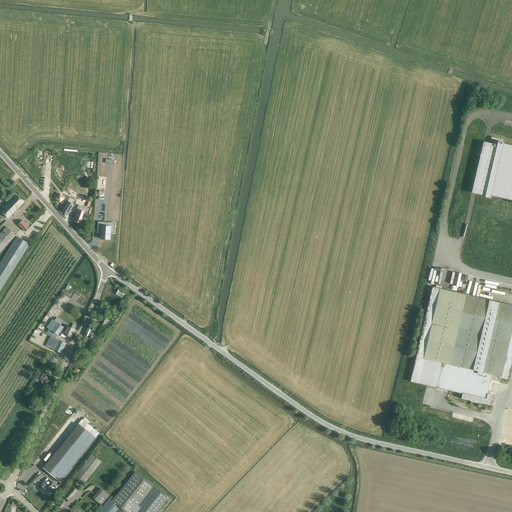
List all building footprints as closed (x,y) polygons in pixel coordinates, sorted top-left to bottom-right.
[(485,196),(485,197),(490,198),(491,195),(511,200),(511,145),(503,143),(503,142),(498,141),(497,145),(483,141),(471,193),(485,196)] [(60,194),(55,198),(60,203),(64,198),(60,194)] [(10,200),(0,209),(0,210),(8,218),(23,202),(16,195),(11,201),(10,200)] [(69,214),(74,205),(67,201),(62,210),(69,214)] [(73,217),(72,221),(81,224),(85,211),(81,210),(78,209),(75,217),(73,217)] [(22,220),(18,225),(25,231),(29,227),(22,220)] [(104,221),(98,221),(98,227),(101,227),(101,238),(109,239),(110,226),(104,226),(104,221)] [(6,226),(0,233),(0,252),(16,235),(6,226)] [(17,236),(0,261),(0,290),(30,244),(17,236)] [(508,380),(511,362),(511,305),(432,287),(410,381),(462,394),(461,399),(489,405),(492,395),(487,394),(490,379),(500,381),(500,378),(508,380)] [(119,289),(115,294),(123,298),(126,293),(119,289)] [(104,316),(99,325),(104,327),(105,327),(106,324),(108,325),(110,319),(111,317),(106,315),(105,317),(104,316)] [(61,353),(65,344),(55,339),(64,327),(52,319),(46,327),(49,329),(46,333),(50,336),(46,345),(61,353)] [(71,337),(75,329),(65,324),(64,326),(64,327),(63,329),(66,330),(64,333),(67,335),(67,336),(69,337),(70,337),(70,336),(71,337)] [(92,341),(97,330),(88,326),(83,337),(92,341)] [(45,364),(53,369),(58,360),(50,355),(45,364)] [(51,386),(54,380),(42,374),(39,379),(45,382),(44,385),(49,388),(50,385),(51,386)] [(82,419),(70,434),(67,438),(66,438),(54,454),(43,468),(61,483),(73,468),(72,467),(84,452),(99,433),(88,424),(90,421),(85,417),(83,420),(82,419)] [(92,453),(71,480),(81,488),(102,461),(92,453)] [(156,511),(167,498),(134,472),(112,500),(109,498),(97,511),(156,511)] [(46,482),(39,489),(46,496),(56,486),(47,478),(45,480),(46,482)] [(69,483),(61,493),(69,500),(77,490),(69,483)] [(101,505),(109,496),(101,488),(93,498),(101,505)]
